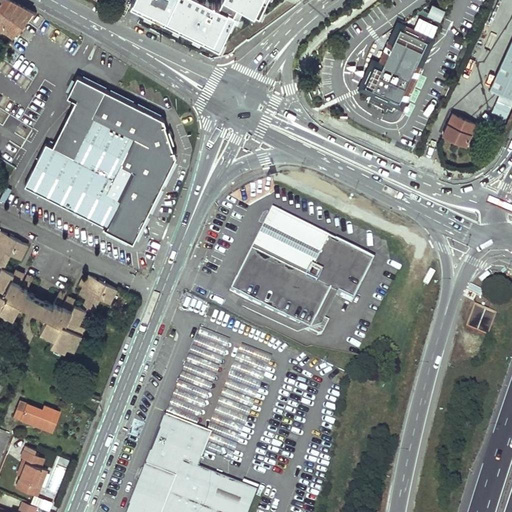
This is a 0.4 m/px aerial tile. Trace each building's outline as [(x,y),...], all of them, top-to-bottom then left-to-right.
[(32,11),(12,0),(0,0),(0,28),(2,26),(13,35),(32,11)] [(131,0),(131,1),(166,18),(174,0),(131,0)] [(220,0),(220,2),(215,0),(174,0),(166,18),(175,22),(181,25),(194,32),(202,35),(221,44),(225,36),(237,11),(234,10),(239,1),(244,3),(261,11),(264,4),(266,0),(220,0)] [(244,3),(239,1),(234,10),(237,11),(240,13),(244,3)] [(419,16),(414,27),(433,36),(439,25),(419,16)] [(425,43),(395,107),(401,110),(435,38),(396,20),(377,61),(371,58),(356,89),(362,92),(372,70),(376,72),(394,35),(396,30),(425,43)] [(395,107),(425,43),(396,30),(394,35),(376,72),(372,70),(362,92),(369,95),(366,101),(382,108),(381,110),(385,112),(386,108),(391,111),(393,106),(395,107)] [(511,98),(511,37),(488,89),(511,99),(511,98)] [(84,82),(79,80),(77,84),(71,96),(69,100),(73,102),(77,104),(54,150),(47,147),(26,189),(106,226),(105,228),(110,230),(110,229),(132,239),(136,241),(138,237),(150,214),(152,210),(148,208),(141,204),(152,183),(158,186),(157,190),(161,192),(163,187),(161,186),(173,164),(175,165),(177,160),(175,155),(173,155),(171,146),(172,145),(170,139),(169,139),(165,130),(167,129),(165,123),(161,121),(160,123),(137,112),(138,109),(134,107),(132,109),(110,98),(111,96),(107,93),(84,82)] [(474,125),(450,114),(440,135),(464,146),(474,125)] [(5,186),(0,197),(0,200),(4,202),(11,189),(5,186)] [(249,247),(230,287),(250,297),(247,303),(295,327),(310,327),(317,330),(322,329),(328,316),(324,314),(336,290),(352,297),(372,256),(325,233),(269,206),(265,214),(262,214),(263,219),(249,247)] [(0,266),(4,268),(10,255),(21,260),(28,244),(0,230),(0,266)] [(31,278),(15,271),(14,273),(4,268),(0,275),(0,310),(13,317),(19,304),(46,317),(40,331),(54,338),(52,342),(66,349),(67,346),(75,350),(87,326),(78,322),(85,308),(84,307),(76,303),(78,301),(58,291),(53,302),(26,289),(31,278)] [(120,290),(90,275),(88,280),(84,278),(79,287),(84,289),(80,295),(88,299),(84,307),(85,308),(97,313),(103,299),(113,304),(120,290)] [(497,311),(473,304),(466,327),(490,335),(497,311)] [(200,326),(166,414),(195,426),(229,337),(202,327),(200,326)] [(242,342),(208,431),(211,432),(237,442),(271,354),(242,342)] [(56,409),(40,403),(38,407),(14,398),(8,415),(18,419),(48,430),(56,409)] [(166,414),(165,414),(126,511),(248,511),(259,483),(244,477),(242,482),(198,465),(211,432),(208,431),(195,426),(166,414)] [(31,447),(22,444),(17,456),(24,459),(18,473),(14,486),(22,489),(18,499),(20,499),(34,505),(37,495),(33,493),(42,467),(37,465),(40,456),(29,452),(31,447)] [(15,511),(31,511),(34,505),(20,499),(15,511)]
